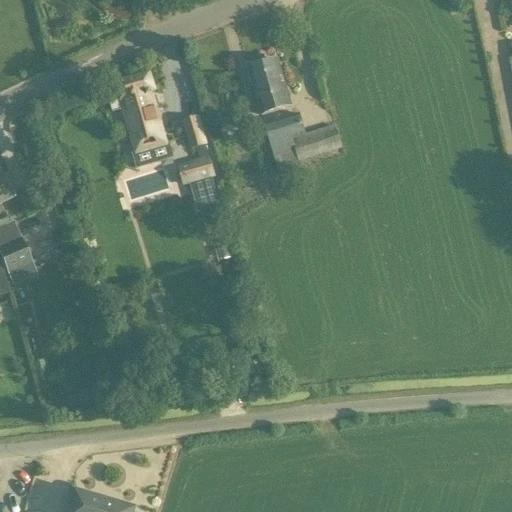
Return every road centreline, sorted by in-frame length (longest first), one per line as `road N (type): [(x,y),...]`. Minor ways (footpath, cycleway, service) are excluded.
road 1 (residential): [(0,447),(511,395)]
road 2 (tertiary): [(0,107),(254,0)]
